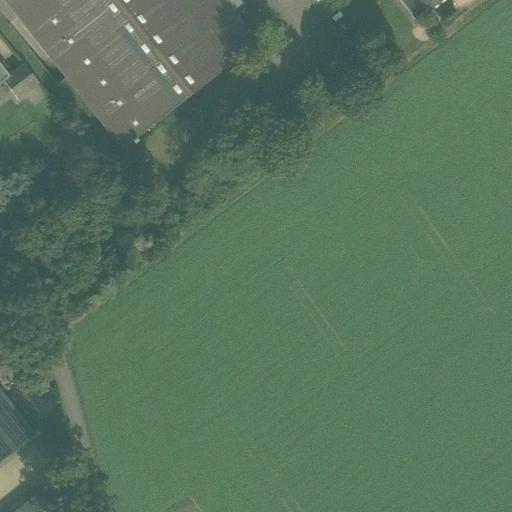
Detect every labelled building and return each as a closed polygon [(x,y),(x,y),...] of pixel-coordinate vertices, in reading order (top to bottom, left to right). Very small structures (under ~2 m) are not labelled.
[(231,14),(220,0),(13,0),(24,13),(20,17),(125,150),(132,144),(134,146),(137,143),(136,141),(158,124),(175,111),(175,110),(206,86),(221,74),(249,52),(224,19),(231,14)] [(397,0),(414,21),(424,14),(427,11),(429,13),(445,0),(397,0)] [(9,78),(0,66),(0,85),(2,84),(9,78)] [(9,78),(2,84),(16,101),(37,84),(24,67),(9,78)] [(34,436),(0,393),(0,435),(13,452),(34,436)] [(13,452),(0,435),(0,464),(14,453),(13,452)] [(56,511),(40,492),(14,511),(56,511)]
